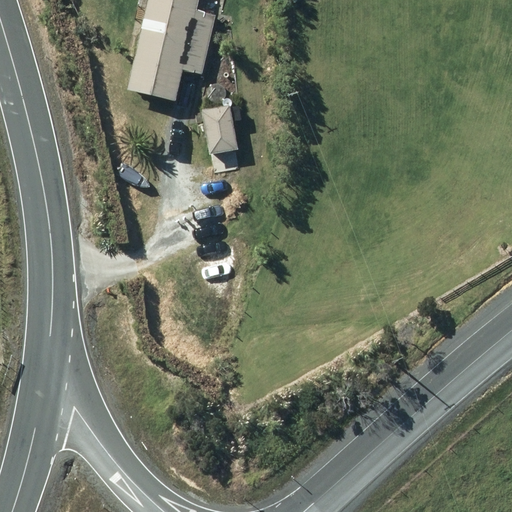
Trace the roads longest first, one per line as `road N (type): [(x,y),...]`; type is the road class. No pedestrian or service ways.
road 1 (secondary): [(44,382),(51,229),(0,13)]
road 2 (tertiary): [(511,328),(300,511)]
road 3 (tertiary): [(171,511),(44,382)]
road 4 (secondary): [(13,511),(44,382)]
